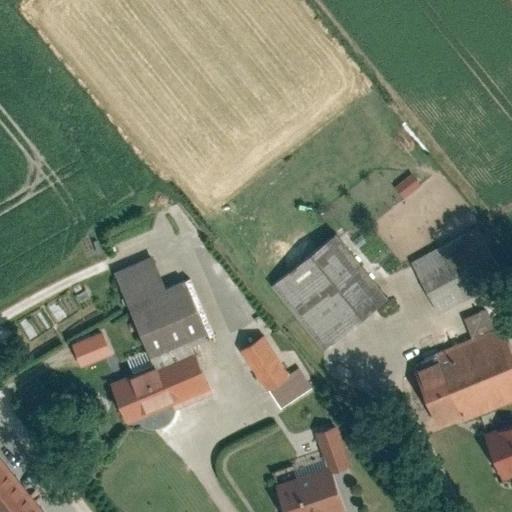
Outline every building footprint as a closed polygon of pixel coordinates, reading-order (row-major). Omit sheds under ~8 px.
[(485,223),(417,260),(444,310),(511,273),(485,223)] [(395,295),(343,229),(278,281),(330,347),(395,295)] [(155,256),(119,272),(156,354),(212,329),(189,278),(169,287),(155,256)] [(411,359),(438,422),(460,413),(462,419),(511,398),(511,350),(500,322),(491,326),(483,307),(463,315),(471,333),(411,359)] [(71,343),(83,366),(101,357),(103,361),(117,354),(104,327),(71,343)] [(271,331),(246,347),(270,386),(295,370),(271,331)] [(116,380),(131,419),(216,386),(202,350),(168,363),(167,360),(116,380)] [(282,404),(314,383),(303,365),(295,370),(270,386),(282,404)] [(511,420),(484,430),(499,474),(511,470),(511,420)] [(342,423),(322,429),(333,464),(353,458),(342,423)] [(54,511),(1,447),(0,448),(0,511),(54,511)] [(336,465),(283,482),(292,511),(335,511),(349,508),(336,465)]
